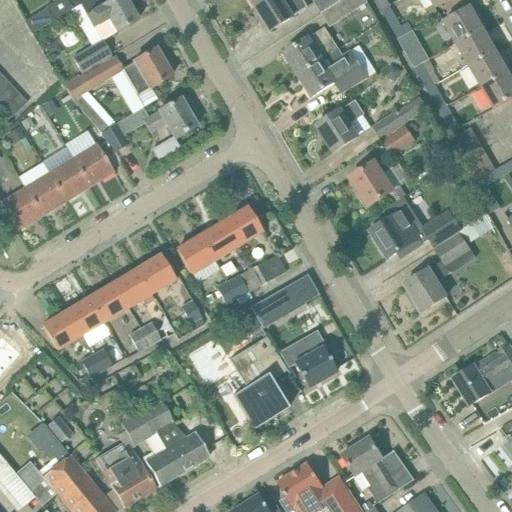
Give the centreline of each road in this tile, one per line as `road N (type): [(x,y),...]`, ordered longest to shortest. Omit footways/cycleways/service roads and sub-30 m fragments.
road 1 (unclassified): [(256,138),(29,279),(0,275)]
road 2 (residential): [(400,380),(256,138)]
road 3 (unclassified): [(182,511),(400,380)]
road 4 (residential): [(256,138),(177,0)]
road 5 (residential): [(488,511),(400,380)]
road 6 (residential): [(400,380),(511,307)]
